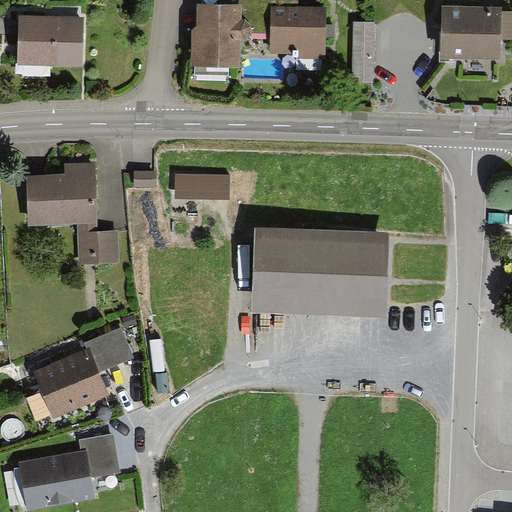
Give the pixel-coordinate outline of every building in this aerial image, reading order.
[(239,10),(197,11),(197,31),(192,36),(192,71),(194,71),(194,77),(229,78),(229,71),(240,71),(241,45),(246,45),(251,39),(251,35),(270,35),(270,0),(253,0),(253,1),(239,1),(239,10)] [(299,0),(270,0),(270,35),(271,57),(294,56),(294,63),(327,63),(328,11),(299,11),(299,0)] [(503,7),(442,7),(441,60),(503,61),(503,39),(511,39),(511,10),(503,11),(503,7)] [(84,20),(20,18),(18,67),(82,69),(84,20)] [(375,25),(353,24),(352,85),(374,85),(375,25)] [(80,265),(121,263),(120,229),(99,230),(97,163),(65,164),(66,173),(28,174),(30,225),(79,223),(80,265)] [(135,169),(134,186),(156,186),(156,169),(135,169)] [(177,175),(176,199),(231,200),(232,176),(177,175)] [(392,232),(257,226),(254,311),(388,316),(392,232)] [(36,366),(55,414),(112,392),(102,367),(135,354),(123,323),(81,340),(84,347),(36,366)] [(82,446),(18,457),(27,507),(96,495),(92,475),(122,469),(115,430),(80,436),(82,446)]
